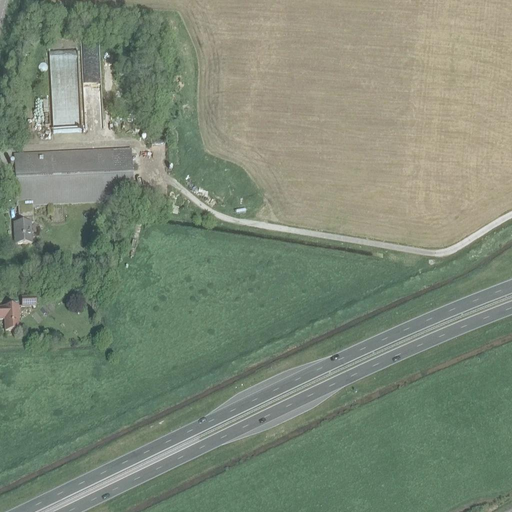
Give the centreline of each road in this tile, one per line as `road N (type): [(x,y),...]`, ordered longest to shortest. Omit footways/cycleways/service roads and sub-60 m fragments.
road 1 (trunk): [(511,286),(321,367),(21,511)]
road 2 (trunk): [(67,511),(511,308)]
